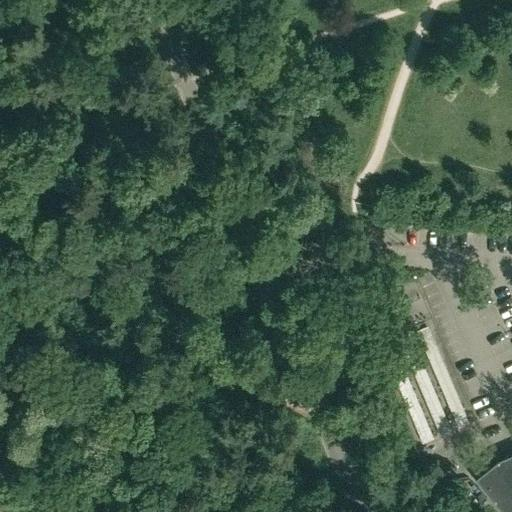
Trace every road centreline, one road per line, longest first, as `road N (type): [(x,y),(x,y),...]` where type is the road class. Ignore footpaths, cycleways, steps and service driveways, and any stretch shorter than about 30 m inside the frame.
road 1 (residential): [(268,283),(151,0)]
road 2 (residential): [(358,511),(268,283)]
